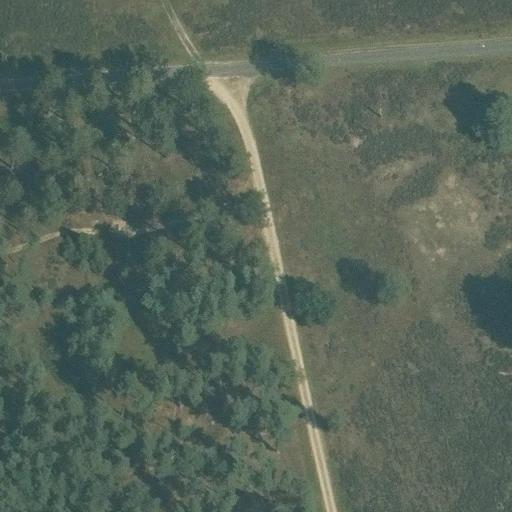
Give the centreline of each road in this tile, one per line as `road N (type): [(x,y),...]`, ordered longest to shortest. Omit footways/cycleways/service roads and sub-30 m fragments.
road 1 (track): [(511,45),(0,87)]
road 2 (track): [(257,193),(328,511)]
road 3 (unknown): [(0,253),(64,232),(149,231),(257,193)]
road 4 (track): [(206,71),(238,117),(257,193)]
